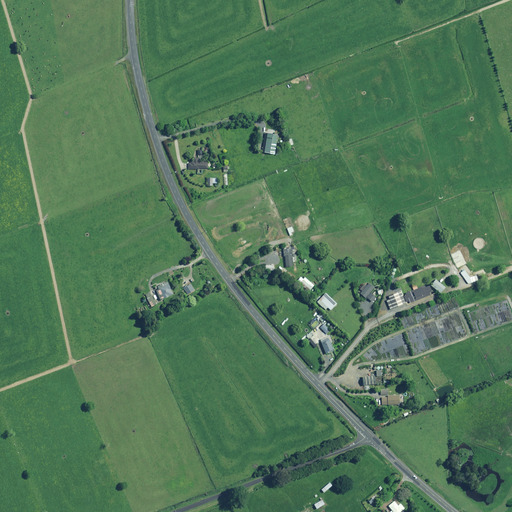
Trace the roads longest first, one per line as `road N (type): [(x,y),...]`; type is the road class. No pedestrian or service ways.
road 1 (primary): [(367,434),(261,323),(194,228),(143,96),(130,0)]
road 2 (unclassified): [(367,434),(176,511)]
